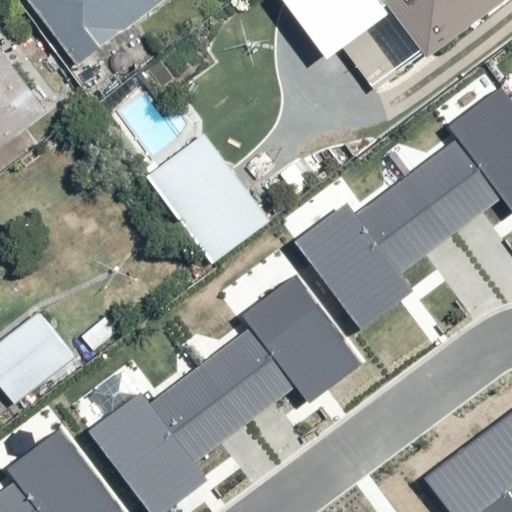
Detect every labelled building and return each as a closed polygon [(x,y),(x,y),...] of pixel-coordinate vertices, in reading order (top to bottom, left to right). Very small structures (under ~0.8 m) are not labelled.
[(32,0),(79,63),(167,0),(32,0)] [(508,0),(289,0),(334,58),(396,13),(432,59),(508,0)] [(0,149),(52,110),(0,42),(0,149)] [(347,197),(292,239),(361,329),(415,288),(401,270),(500,195),(511,210),(511,98),(511,99),(501,86),(447,126),(455,136),(357,210),(347,197)] [(270,223),(208,131),(152,169),(214,260),(270,223)] [(296,158),(260,182),(281,214),(317,190),(296,158)] [(511,286),(511,236),(496,214),(415,273),(456,328),(511,286)] [(150,388),(97,429),(159,511),(160,511),(208,477),(194,459),(301,379),(317,400),(371,359),(303,270),(245,314),(255,327),(158,399),(150,388)] [(78,356),(43,311),(0,344),(0,379),(18,403),(78,356)] [(511,511),(511,410),(424,476),(450,511),(511,511)] [(0,511),(135,511),(69,424),(14,465),(23,477),(0,494),(0,511)]
